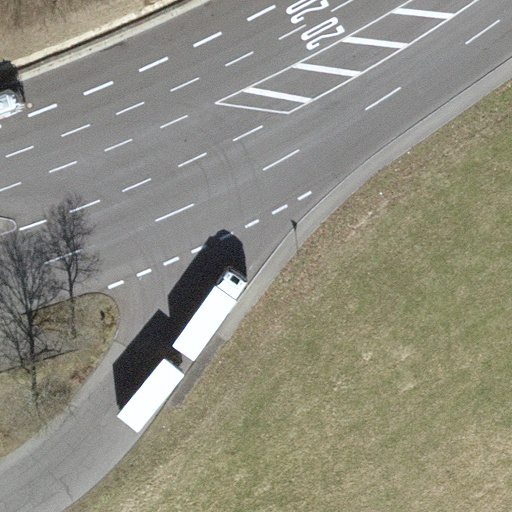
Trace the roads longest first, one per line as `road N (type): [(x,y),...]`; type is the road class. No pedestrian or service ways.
road 1 (primary): [(0,280),(223,186),(511,20)]
road 2 (primary): [(372,0),(239,83),(0,166)]
